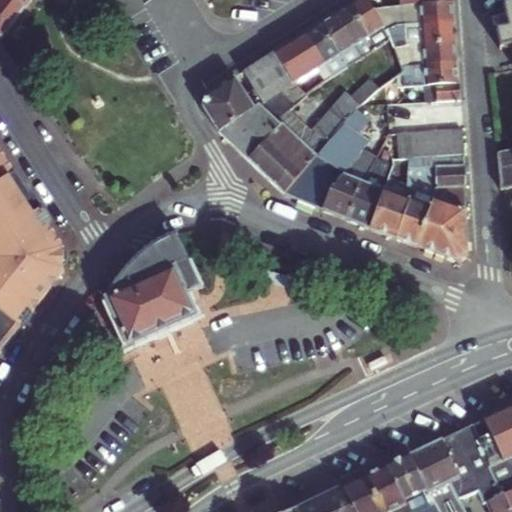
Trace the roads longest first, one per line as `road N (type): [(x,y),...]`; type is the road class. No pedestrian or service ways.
road 1 (primary): [(497,336),(272,432),(130,511)]
road 2 (primary): [(193,511),(234,485),(501,364)]
road 3 (residential): [(493,312),(471,0)]
road 4 (residential): [(106,255),(11,387),(2,426),(9,511)]
road 5 (residential): [(493,312),(235,206)]
road 6 (residential): [(106,255),(0,93)]
road 7 (residential): [(235,206),(173,87),(207,67)]
road 8 (residential): [(235,206),(176,204),(145,218),(106,255)]
road 9 (residential): [(315,0),(207,67)]
